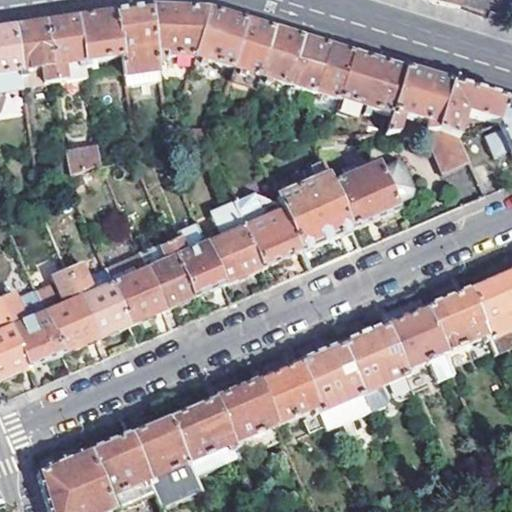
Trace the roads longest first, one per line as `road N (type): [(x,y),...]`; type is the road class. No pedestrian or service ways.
road 1 (residential): [(511,216),(0,437)]
road 2 (secondary): [(323,0),(511,58)]
